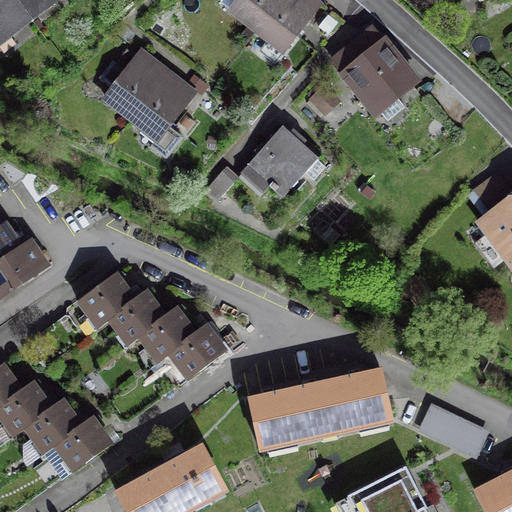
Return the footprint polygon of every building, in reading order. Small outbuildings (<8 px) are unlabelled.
[(37,27),(15,0),(0,0),(0,54),(0,55),(37,27)] [(15,0),(37,27),(69,2),(67,0),(15,0)] [(240,0),(227,18),(255,40),(286,0),(240,0)] [(324,13),(307,0),(286,0),(255,40),(285,63),(324,13)] [(421,87),(388,42),(339,78),(372,123),(421,87)] [(131,126),(169,78),(140,55),(102,103),(131,126)] [(199,102),(169,78),(131,126),(161,150),(199,102)] [(341,106),(321,91),(308,107),(329,122),(341,106)] [(282,134),(246,180),(282,209),(319,163),(282,134)] [(221,210),(246,180),(231,167),(206,198),(221,210)] [(511,197),(475,225),(511,275),(511,197)] [(0,267),(24,252),(8,229),(0,234),(0,267)] [(0,267),(0,304),(49,271),(32,246),(24,252),(0,267)] [(139,307),(120,280),(80,310),(99,336),(109,329),(139,307)] [(109,329),(126,352),(137,343),(166,322),(149,299),(139,307),(109,329)] [(62,321),(80,345),(92,336),(75,312),(62,321)] [(137,343),(156,369),(168,361),(196,340),(177,314),(166,322),(137,343)] [(62,321),(48,332),(65,355),(80,345),(62,321)] [(51,366),(65,355),(48,332),(33,343),(51,366)] [(168,361),(188,389),(228,359),(208,332),(196,340),(168,361)] [(0,413),(22,397),(2,371),(0,372),(0,413)] [(139,381),(157,404),(170,393),(152,371),(139,381)] [(382,375),(251,404),(263,461),(395,431),(382,375)] [(139,381),(125,393),(143,415),(157,404),(139,381)] [(0,413),(0,429),(12,446),(24,438),(55,414),(35,387),(22,397),(0,413)] [(130,426),(143,415),(125,393),(112,403),(130,426)] [(435,405),(422,429),(479,457),(491,433),(435,405)] [(24,438),(43,463),(54,455),(85,432),(66,406),(55,414),(24,438)] [(54,455),(73,481),(116,449),(96,423),(85,432),(54,455)] [(205,451),(117,501),(122,511),(204,511),(231,497),(205,451)] [(24,475),(40,498),(53,489),(37,466),(24,475)] [(394,470),(333,500),(339,511),(373,511),(407,496),(394,470)] [(11,484),(26,507),(40,498),(24,475),(11,484)] [(511,511),(511,481),(475,501),(480,511),(511,511)] [(0,497),(10,511),(18,511),(26,507),(11,484),(0,491),(0,497)]
